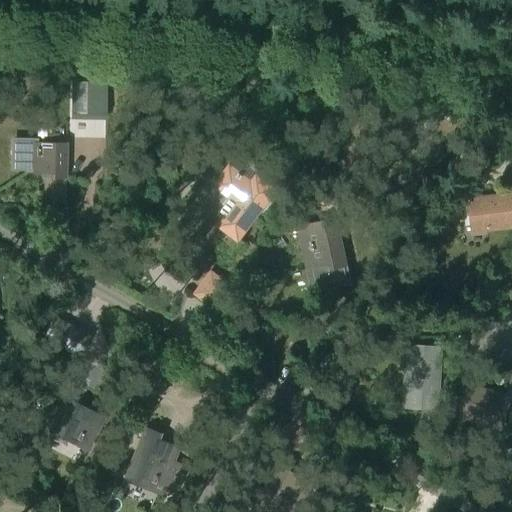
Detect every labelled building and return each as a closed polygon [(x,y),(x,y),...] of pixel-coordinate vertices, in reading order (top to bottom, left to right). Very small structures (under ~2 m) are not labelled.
[(28,141),(13,141),(13,169),(27,170),(27,173),(54,173),(54,178),(67,178),(67,142),(54,142),(54,147),(37,147),(37,151),(28,151),(28,141)] [(224,201),(234,209),(221,225),(239,239),(255,218),(247,212),(268,185),(246,168),(241,176),(231,168),(217,186),(229,195),(224,201)] [(67,178),(54,178),(53,203),(66,203),(67,178)] [(471,200),(474,230),(511,225),(511,195),(508,196),(507,190),(498,191),(499,197),(471,200)] [(308,270),(329,265),(333,282),(348,279),(346,267),(348,266),(339,221),(327,224),(326,220),(299,226),(308,270)] [(280,233),(272,239),(278,248),(287,242),(280,233)] [(198,293),(211,303),(225,284),(212,274),(198,293)] [(69,324),(54,316),(44,336),(59,343),(69,324)] [(407,373),(406,407),(438,409),(441,347),(411,346),(410,374),(407,373)] [(166,363),(148,355),(129,397),(148,405),(166,363)] [(449,411),(502,427),(507,413),(511,414),(511,390),(505,389),(503,396),(458,382),(449,411)] [(90,441),(101,421),(65,403),(51,431),(62,437),(65,432),(80,439),(82,437),(90,441)] [(177,453),(156,444),(161,433),(145,426),(125,476),(151,487),(154,478),(178,488),(187,465),(175,460),(177,453)] [(290,472),(279,465),(275,473),(277,474),(273,481),(271,480),(252,511),(254,511),(266,511),(268,509),(272,511),(298,511),(311,491),(287,477),(290,472)]
